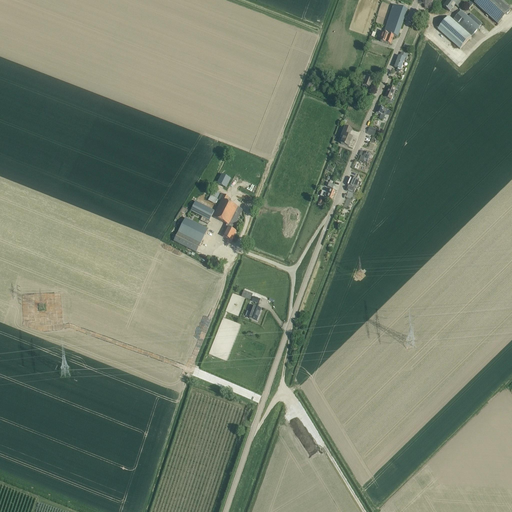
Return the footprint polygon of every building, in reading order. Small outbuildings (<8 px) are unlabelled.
[(461,3),(456,0),(448,0),(443,7),(450,11),(455,5),(458,7),(461,3)] [(500,0),(476,0),(474,3),(497,23),(510,8),(500,0)] [(380,42),(386,43),(390,45),(393,36),(398,38),(407,10),(402,8),(393,6),(384,33),(383,33),(383,35),(379,34),(378,37),(381,39),(380,42)] [(461,9),(453,18),(470,34),(482,23),(470,12),(466,14),(461,9)] [(449,17),(437,29),(460,49),(470,38),(449,17)] [(398,56),(394,67),(397,68),(396,70),(396,71),(397,71),(397,72),(398,72),(399,72),(400,72),(401,70),(405,59),(406,59),(408,55),(406,54),(401,53),(399,56),(398,56)] [(367,87),(367,88),(370,90),(372,85),(371,84),(373,80),(368,78),(368,77),(364,76),(362,81),(364,82),(363,86),(367,87)] [(384,98),(389,100),(391,100),(395,89),(394,88),(389,86),(388,90),(387,93),(387,92),(384,98)] [(378,107),(376,113),(381,115),(385,116),(385,115),(388,115),(389,113),(390,111),(383,108),(378,107)] [(341,144),(344,145),(349,147),(352,137),(349,136),(351,129),(347,128),(345,127),(341,136),(343,137),(341,144)] [(359,161),(364,163),(367,164),(371,155),(361,151),(360,154),(361,155),(359,161)] [(217,183),(226,188),(230,179),(221,174),(217,183)] [(348,192),(345,197),(350,199),(352,200),(354,194),(354,193),(356,189),(356,188),(359,181),(355,180),(350,178),(347,186),(348,186),(346,191),(348,192)] [(213,217),(227,224),(233,227),(233,226),(234,226),(243,210),(227,202),(229,197),(214,189),(210,196),(208,201),(215,204),(217,200),(221,201),(213,217)] [(324,198),(327,199),(332,200),(335,192),(327,189),(324,198)] [(195,201),(190,211),(208,220),(213,211),(195,201)] [(185,218),(178,232),(173,241),(196,253),(208,230),(185,218)] [(227,228),(223,237),(231,241),(236,232),(232,229),(233,227),(227,224),(225,228),(227,228)] [(244,291),(241,297),(246,299),(250,300),(252,294),(244,291)] [(249,318),(252,319),(257,321),(261,309),(253,306),(250,305),(248,310),(251,311),(249,318)]
